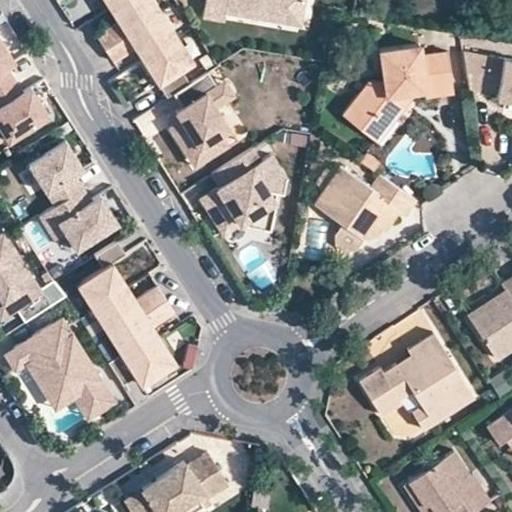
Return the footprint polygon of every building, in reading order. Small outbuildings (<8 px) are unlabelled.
[(104,0),(108,5),(113,1),(121,13),(116,16),(94,31),(112,58),(133,43),(139,39),(146,50),(141,54),(150,68),(155,64),(162,74),(157,78),(167,93),(171,90),(183,82),(175,69),(187,62),(147,0),(104,0)] [(201,0),(199,10),(222,14),(223,6),(298,19),(301,0),(201,0)] [(121,13),(113,1),(108,5),(116,16),(121,13)] [(1,31),(0,31),(0,93),(19,82),(13,73),(23,66),(1,31)] [(146,50),(139,39),(133,43),(141,54),(146,50)] [(394,97),(397,89),(411,88),(423,85),(424,93),(450,89),(445,55),(419,59),(418,52),(416,43),(376,49),(380,79),(364,81),(340,115),(360,128),(365,126),(371,118),(386,113),(390,116),(402,100),(394,97)] [(418,52),(419,59),(445,55),(443,48),(418,52)] [(465,83),(496,88),(496,97),(501,98),(511,100),(511,58),(461,50),(465,83)] [(155,64),(150,68),(157,78),(162,74),(155,64)] [(183,82),(171,90),(180,104),(172,108),(178,117),(171,121),(167,124),(177,140),(185,152),(202,141),(209,153),(226,142),(219,130),(227,125),(213,104),(221,98),(211,83),(214,82),(205,69),(183,82)] [(232,92),(222,76),(214,82),(211,83),(221,98),(232,92)] [(56,121),(35,87),(0,107),(0,128),(12,148),(56,121)] [(411,88),(397,89),(394,97),(402,100),(411,88)] [(166,112),(171,121),(178,117),(172,108),(166,112)] [(386,113),(371,118),(365,126),(360,128),(375,139),(390,116),(386,113)] [(87,172),(67,140),(27,165),(55,210),(86,191),(78,178),(87,172)] [(192,163),(209,153),(202,141),(185,152),(192,163)] [(217,184),(208,189),(214,200),(205,206),(220,230),(237,219),(269,225),(274,190),(281,191),(284,175),(269,151),(259,157),(251,144),(208,171),(217,184)] [(378,171),(368,185),(340,164),(336,170),(326,164),(314,181),(322,188),(313,202),(341,222),(362,237),(374,234),(378,228),(382,222),(386,225),(395,211),(401,214),(413,195),(378,171)] [(208,189),(198,195),(205,206),(214,200),(208,189)] [(86,191),(55,210),(42,218),(57,242),(69,234),(83,257),(92,251),(115,237),(122,228),(102,197),(89,201),(86,191)] [(341,222),(337,227),(358,242),(362,237),(341,222)] [(378,228),(383,230),(386,225),(382,222),(378,228)] [(335,232),(333,242),(346,251),(356,246),(358,242),(337,227),(335,232)] [(0,230),(0,315),(41,288),(3,228),(0,230)] [(124,251),(115,237),(92,251),(100,264),(75,281),(119,350),(106,358),(121,381),(134,373),(138,381),(168,363),(161,351),(166,347),(157,333),(152,337),(145,326),(151,323),(172,309),(155,282),(133,296),(128,300),(120,288),(126,284),(118,271),(112,275),(105,263),(110,259),(124,251)] [(118,271),(110,259),(105,263),(112,275),(118,271)] [(511,345),(511,276),(502,283),(504,288),(508,293),(470,321),(495,357),(511,345)] [(133,296),(126,284),(120,288),(128,300),(133,296)] [(465,313),(470,321),(508,293),(504,288),(465,313)] [(22,359),(26,365),(38,365),(55,392),(70,394),(76,390),(78,389),(92,411),(114,398),(59,313),(12,343),(9,362),(11,366),(22,359)] [(157,333),(151,323),(145,326),(152,337),(157,333)] [(396,397),(410,389),(418,401),(409,406),(409,409),(421,425),(454,404),(452,400),(468,388),(430,332),(404,349),(407,354),(415,365),(401,374),(394,363),(380,372),(377,367),(357,380),(381,414),(398,403),(396,397)] [(174,359),(166,347),(161,351),(168,363),(174,359)] [(394,363),(401,374),(415,365),(407,354),(394,363)] [(70,394),(55,392),(38,365),(26,365),(52,406),(70,394)] [(452,400),(454,404),(470,392),(468,388),(452,400)] [(75,403),(84,416),(92,411),(78,389),(76,390),(70,394),(75,403)] [(418,401),(410,389),(396,397),(398,403),(405,411),(409,409),(409,406),(418,401)] [(511,410),(509,407),(483,423),(494,442),(501,438),(511,430),(511,410)] [(511,453),(511,430),(501,438),(511,453)] [(227,480),(206,448),(185,462),(182,457),(154,476),(156,480),(151,483),(149,479),(140,485),(145,492),(127,503),(133,511),(185,511),(208,498),(205,493),(227,480)] [(422,503),(426,500),(436,511),(467,511),(489,498),(471,473),(468,475),(451,450),(407,479),(422,503)] [(436,511),(426,500),(422,503),(407,479),(400,483),(419,511),(436,511)] [(145,492),(140,485),(123,495),(127,503),(145,492)]
